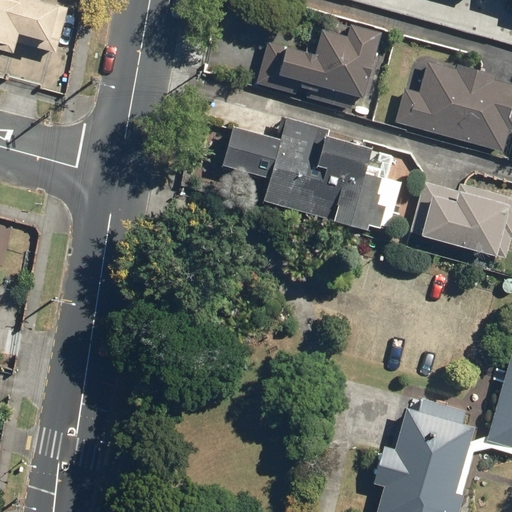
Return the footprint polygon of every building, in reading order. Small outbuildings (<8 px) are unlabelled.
[(0,0),(0,43),(17,48),(19,40),(57,50),(69,5),(51,0),(0,0)] [(319,52),(270,39),(258,83),(366,114),(390,31),(355,21),(352,34),(326,27),(319,52)] [(511,85),(415,59),(398,122),(511,152),(511,85)] [(284,136),(233,122),(221,168),(271,181),(267,199),(381,229),(402,152),(288,121),(284,136)] [(511,199),(428,178),(413,234),(511,258),(511,199)] [(511,340),(483,438),(511,446),(511,340)] [(447,511),(472,425),(404,406),(392,447),(381,443),(370,482),(381,485),(373,511),(447,511)]
